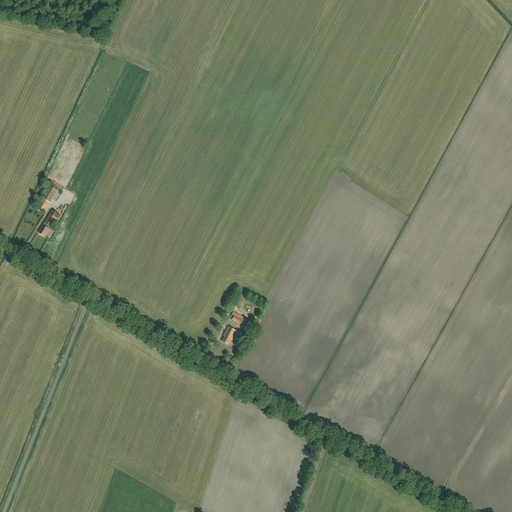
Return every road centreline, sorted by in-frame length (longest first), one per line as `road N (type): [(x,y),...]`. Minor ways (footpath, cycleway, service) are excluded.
road 1 (unclassified): [(455,511),(89,297)]
road 2 (unclassified): [(1,511),(89,297)]
